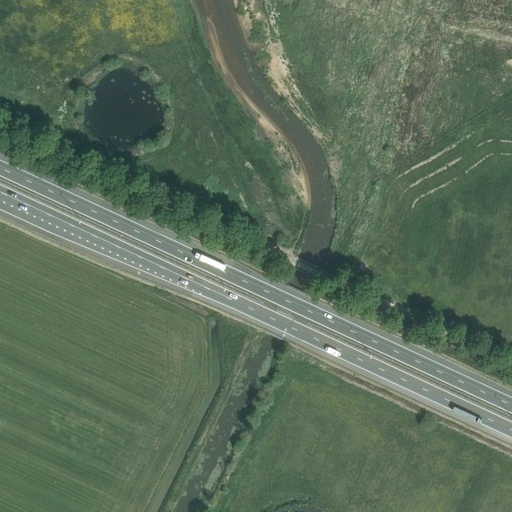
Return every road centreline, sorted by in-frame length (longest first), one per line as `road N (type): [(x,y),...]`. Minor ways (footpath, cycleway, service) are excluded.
road 1 (motorway): [(0,191),(511,430)]
road 2 (motorway): [(511,404),(0,167)]
road 3 (track): [(0,128),(327,280)]
road 4 (track): [(511,373),(327,280)]
